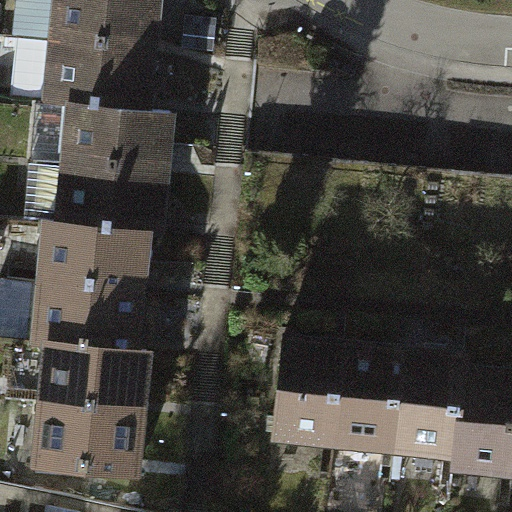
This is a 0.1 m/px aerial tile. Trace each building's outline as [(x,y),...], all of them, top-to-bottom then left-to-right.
[(62,0),(57,42),(164,56),(171,0),(62,0)] [(22,37),(15,98),(75,106),(156,116),(164,56),(57,42),(22,37)] [(75,106),(67,166),(174,180),(182,120),(156,116),(75,106)] [(511,182),(252,155),(244,233),(511,261),(511,182)] [(67,166),(59,226),(155,239),(166,240),(174,180),(67,166)] [(14,282),(40,285),(147,299),(155,239),(59,226),(22,222),(14,282)] [(40,285),(32,346),(53,348),(139,360),(147,299),(40,285)] [(283,441),(342,446),(351,342),(292,337),(283,441)] [(342,446),(402,452),(411,347),(351,342),(342,446)] [(402,452),(461,457),(470,363),(471,352),(411,347),(402,452)] [(53,348),(45,409),(152,423),(160,362),(139,360),(53,348)] [(460,467),(511,471),(511,366),(470,363),(461,457),(460,467)] [(45,409),(37,469),(145,483),(152,423),(45,409)]
